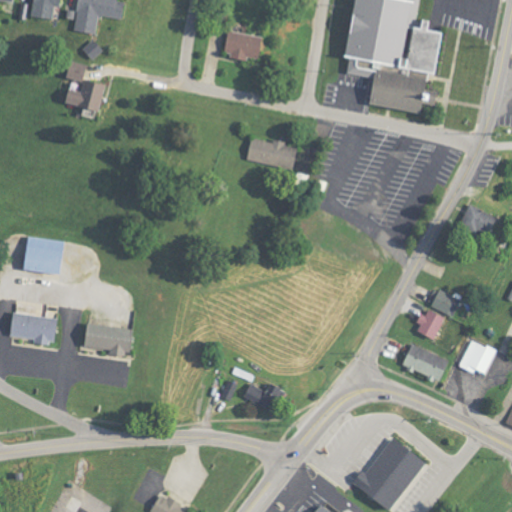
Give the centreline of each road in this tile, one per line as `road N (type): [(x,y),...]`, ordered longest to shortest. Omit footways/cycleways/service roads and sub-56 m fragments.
road 1 (secondary): [(364,396),(366,360),(481,134),(511,2)]
road 2 (residential): [(476,146),(154,80)]
road 3 (primary): [(0,455),(199,439),(253,447),(286,468)]
road 4 (primary): [(251,511),(322,422),(364,396)]
road 5 (secondary): [(511,447),(424,404),(364,396)]
